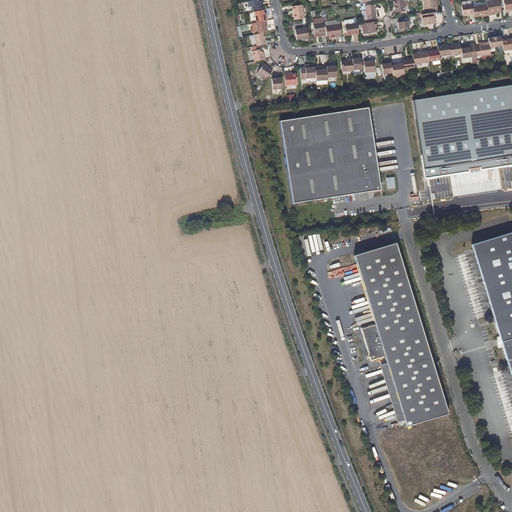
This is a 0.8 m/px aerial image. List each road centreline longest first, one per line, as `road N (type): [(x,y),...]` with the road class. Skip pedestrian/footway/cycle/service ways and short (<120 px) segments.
road 1 (secondary): [(366,511),(279,281),(207,0)]
road 2 (residential): [(274,0),(284,46),(295,52),(452,33)]
road 3 (unknown): [(444,346),(462,326),(446,245),(488,230)]
